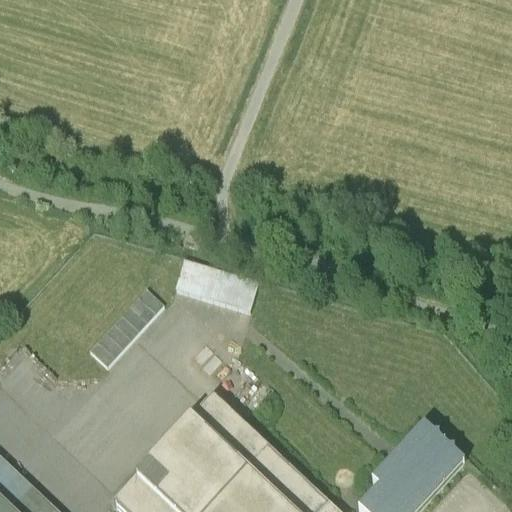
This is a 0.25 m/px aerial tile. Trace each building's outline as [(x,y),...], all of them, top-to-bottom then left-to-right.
[(184,268),(176,296),(250,318),(259,289),(184,268)] [(108,373),(165,312),(147,296),(90,357),(108,373)] [(329,511),(213,404),(115,509),(119,511),(329,511)] [(380,494),(363,511),(423,511),(464,468),(424,432),(373,488),(380,494)] [(51,511),(0,464),(0,511),(51,511)]
